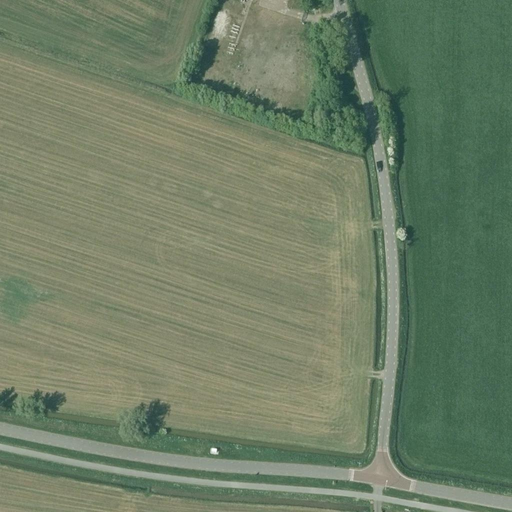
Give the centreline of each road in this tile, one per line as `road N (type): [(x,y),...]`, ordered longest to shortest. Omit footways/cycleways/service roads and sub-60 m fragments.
road 1 (tertiary): [(378,479),(390,358),(389,222),(372,117),(338,0)]
road 2 (tertiary): [(378,479),(192,464),(0,429)]
road 3 (tertiary): [(511,504),(378,479)]
